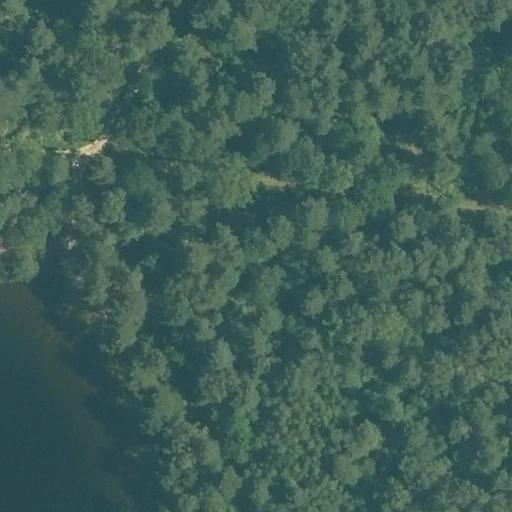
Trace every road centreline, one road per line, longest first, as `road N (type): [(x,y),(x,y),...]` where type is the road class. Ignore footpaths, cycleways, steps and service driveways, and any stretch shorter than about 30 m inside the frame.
road 1 (track): [(0,150),(511,211)]
road 2 (track): [(86,159),(221,511)]
road 3 (track): [(195,0),(159,35),(136,87),(86,159)]
